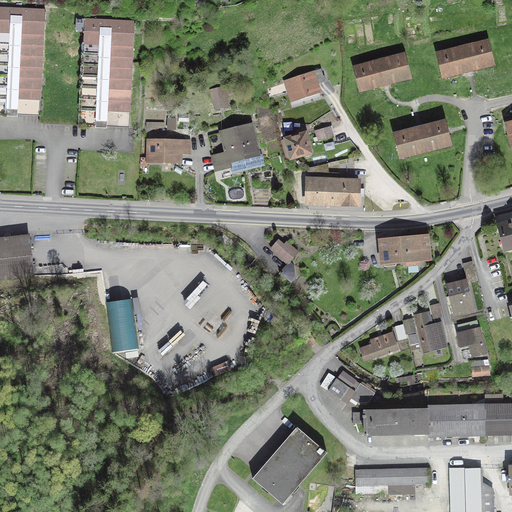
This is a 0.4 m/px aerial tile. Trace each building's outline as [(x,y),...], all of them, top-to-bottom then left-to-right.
[(0,113),(40,116),(40,107),(45,11),(0,8),(0,113)] [(39,123),(129,128),(135,23),(77,20),(76,30),(84,31),(80,109),(40,107),(40,116),(39,123)] [(443,77),(494,64),(488,41),(437,54),(443,77)] [(410,77),(404,54),(354,68),(360,91),(410,77)] [(292,101),(320,92),(317,84),(324,81),(320,70),(285,81),(292,101)] [(223,89),(212,91),(215,107),(227,104),(223,89)] [(257,109),(259,117),(273,113),(271,106),(257,109)] [(335,119),(322,122),(325,134),(338,131),(335,119)] [(445,121),(394,134),(400,157),(451,144),(445,121)] [(258,155),(250,125),(236,128),(243,158),(258,155)] [(243,158),(236,128),(221,132),(227,154),(213,157),(216,170),(230,167),(229,162),(243,158)] [(281,140),(286,159),(310,152),(305,134),(281,140)] [(149,140),(148,162),(180,162),(180,153),(188,153),(189,141),(149,140)] [(308,168),(307,204),(358,206),(358,205),(360,205),(361,180),(339,180),(339,173),(328,173),(328,163),(308,168)] [(511,221),(499,225),(505,249),(511,246),(511,221)] [(0,278),(33,275),(29,235),(0,238),(0,278)] [(426,237),(381,241),(383,263),(406,260),(406,265),(419,264),(418,259),(428,258),(426,237)] [(278,241),(271,248),(288,263),(298,252),(286,242),(284,246),(278,241)] [(467,279),(468,282),(477,280),(473,263),(464,265),(467,279)] [(125,303),(119,270),(103,273),(110,306),(125,303)] [(468,282),(467,279),(446,284),(453,314),(474,309),(467,282),(468,282)] [(438,304),(431,306),(433,318),(441,316),(438,304)] [(424,351),(445,346),(440,323),(432,325),(429,312),(414,315),(424,351)] [(404,321),(407,333),(415,331),(412,319),(404,321)] [(457,333),(461,346),(469,344),(471,352),(475,351),(476,355),(485,353),(477,320),(459,325),(461,332),(457,333)] [(402,325),(396,327),(399,339),(405,337),(402,325)] [(316,343),(307,331),(300,336),(310,348),(316,343)] [(361,348),(365,360),(397,348),(392,333),(373,339),(374,343),(361,348)] [(411,344),(417,342),(416,335),(409,336),(411,344)] [(461,351),(464,360),(472,358),(470,349),(461,351)] [(472,376),(485,375),(484,360),(471,361),(472,376)] [(343,372),(338,378),(351,387),(355,380),(343,372)] [(340,399),(349,387),(336,378),(328,390),(340,399)] [(360,384),(351,398),(358,402),(368,401),(374,393),(360,384)] [(355,391),(349,387),(340,399),(346,403),(355,391)] [(428,409),(428,433),(428,436),(511,433),(511,403),(428,406),(428,409)] [(428,433),(428,409),(364,411),(364,412),(353,412),(353,422),(365,422),(365,431),(393,431),(393,434),(400,434),(400,430),(428,430),(428,433)] [(297,426),(252,478),(282,504),(327,452),(297,426)] [(356,470),(356,485),(428,483),(428,468),(356,470)] [(450,511),(465,511),(465,468),(450,468),(450,511)] [(466,511),(492,511),(492,490),(481,483),(480,468),(465,468),(466,511)]
